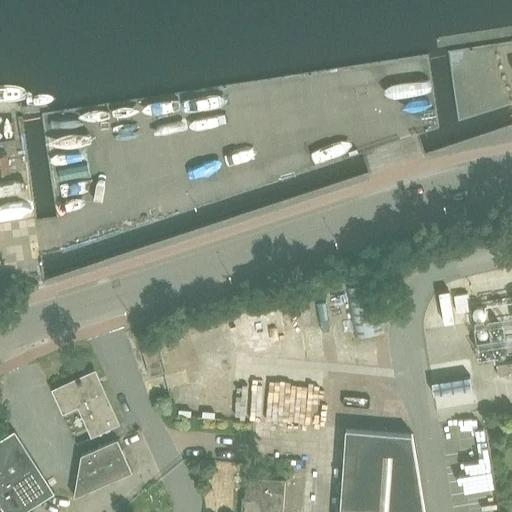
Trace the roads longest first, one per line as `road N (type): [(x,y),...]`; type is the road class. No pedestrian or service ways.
road 1 (tertiary): [(511,173),(411,196),(0,343)]
road 2 (unclassified): [(440,511),(407,341),(414,304),(447,272),(511,257)]
